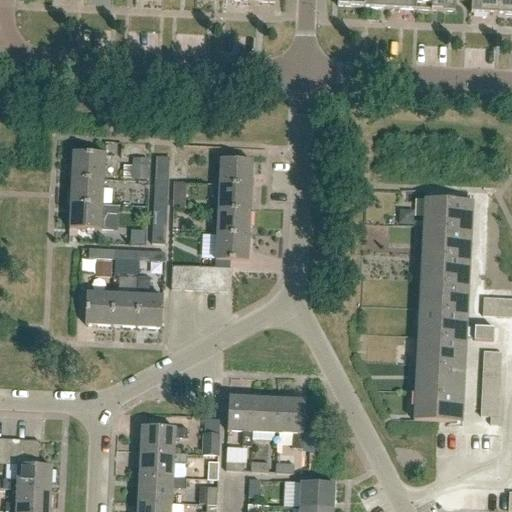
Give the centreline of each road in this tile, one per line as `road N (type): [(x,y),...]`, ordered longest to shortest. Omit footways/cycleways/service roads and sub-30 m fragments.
road 1 (residential): [(304,69),(26,55),(5,24),(7,0)]
road 2 (residential): [(293,301),(304,69)]
road 3 (residential): [(403,505),(293,301)]
road 4 (residential): [(105,409),(293,301)]
road 5 (residential): [(511,80),(304,69)]
road 6 (residential): [(403,505),(509,446),(511,423)]
